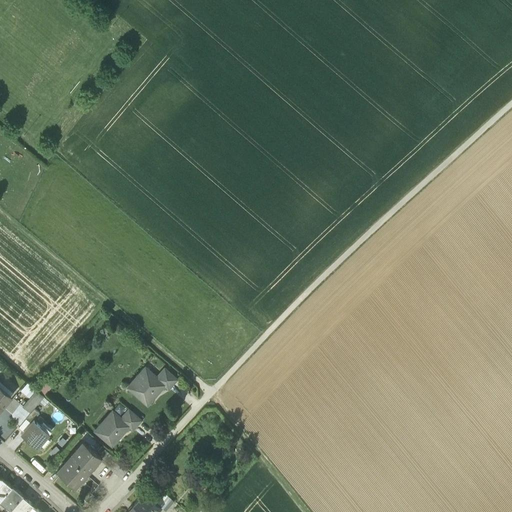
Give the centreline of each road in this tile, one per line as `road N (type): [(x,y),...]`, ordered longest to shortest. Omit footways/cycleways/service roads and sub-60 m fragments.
road 1 (track): [(135,474),(346,256),(511,105)]
road 2 (track): [(307,511),(211,393),(0,212)]
